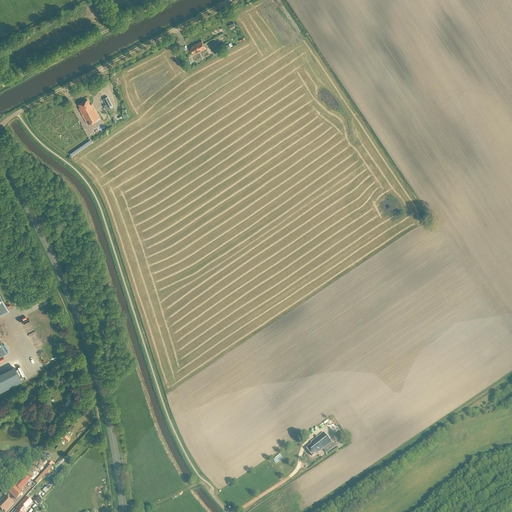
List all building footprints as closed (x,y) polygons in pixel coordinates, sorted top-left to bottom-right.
[(201,41),(191,47),(192,48),(190,49),(192,53),(193,52),(194,54),(205,48),(201,41)] [(80,107),(79,108),(88,125),(99,118),(92,104),(90,105),(87,100),(79,104),(80,107)] [(0,315),(9,311),(0,293),(0,315)] [(14,368),(0,374),(0,391),(21,381),(14,368)] [(340,430),(332,420),(325,426),(333,435),(340,430)] [(310,446),(306,449),(312,457),(322,449),(323,450),(331,444),(322,434),(311,443),(310,446)] [(15,485),(21,492),(33,481),(26,474),(15,485)] [(14,486),(8,492),(16,500),(22,494),(14,486)] [(6,497),(0,502),(0,509),(2,511),(3,510),(4,511),(5,511),(13,504),(6,497)] [(38,506),(43,501),(38,497),(33,502),(38,506)] [(17,511),(15,511),(24,511),(32,503),(27,498),(16,510),(17,511)]
